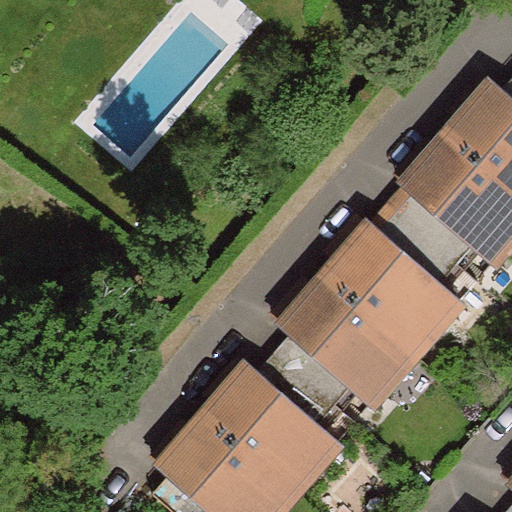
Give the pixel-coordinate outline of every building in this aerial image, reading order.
[(455,130),(511,180),(511,94),(497,82),(455,130)] [(511,253),(511,180),(455,130),(409,182),(503,264),(511,253)] [(332,273),(426,355),(469,306),(375,224),(332,273)] [(426,355),(332,273),(287,325),(381,406),(426,355)] [(252,365),(208,415),(303,497),(347,448),(252,365)] [(217,511),(290,511),(303,497),(208,415),(164,466),(217,511)]
